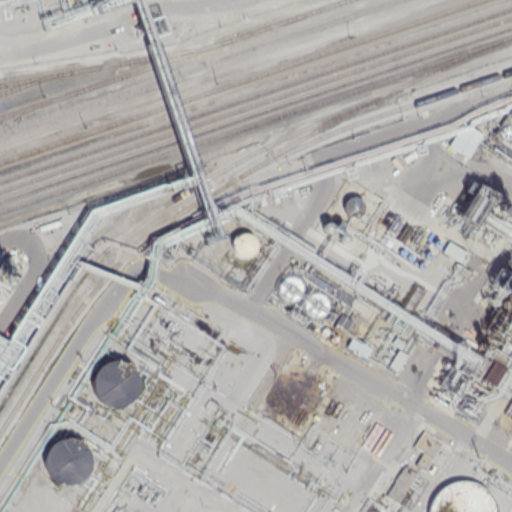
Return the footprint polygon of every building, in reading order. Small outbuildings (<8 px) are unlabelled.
[(511,106),(494,131),(511,144),(511,106)] [(363,205),(363,209),(362,212),(360,214),(357,216),(354,217),(350,216),(348,215),(345,213),(343,210),(343,207),(343,203),(345,200),(348,198),(351,197),(354,197),(357,198),(360,200),(362,202),(363,205)] [(427,247),(437,253),(446,238),(436,232),(427,247)] [(246,257),(242,257),(238,256),(235,254),(232,251),(231,247),(231,243),(232,239),(235,236),(238,234),(242,233),(246,233),(250,235),(253,237),(255,241),(256,245),(255,250),(253,253),(250,256),(246,257)] [(442,252),(460,262),(466,251),(449,241),(442,252)] [(98,258),(113,273),(119,266),(104,251),(98,258)] [(292,300),(288,301),(285,299),(281,297),(279,294),(278,290),(278,286),(279,282),(281,279),(285,277),(289,276),(293,276),(297,278),(300,281),(302,284),(302,289),(302,293),(299,296),(296,299),(292,300)] [(319,316),(315,316),(311,315),(308,313),(305,310),(304,306),(304,302),(305,298),(307,295),(311,292),(315,291),(319,291),(323,293),(326,296),(328,300),(329,304),(328,308),(325,312),(322,314),(319,316)] [(345,347),(364,358),(369,348),(350,337),(345,347)] [(388,364),(396,370),(405,355),(397,350),(388,364)] [(131,395),(135,389),(136,382),(135,375),(131,368),(126,363),(119,361),(112,360),(105,362),(99,367),(95,372),(93,379),(93,386),(95,392),(100,398),(105,402),(112,403),(119,403),(126,400),(131,395)] [(440,444),(424,432),(413,447),(430,459),(440,444)] [(84,473),(88,467),(89,460),(88,453),(84,446),(79,441),(72,439),(64,438),(57,440),(52,445),(48,450),(46,457),(46,464),(48,470),(53,476),(58,480),(65,481),(72,481),(79,478),(84,473)] [(416,474),(403,467),(386,496),(398,503),(416,474)] [(428,511),(431,501),(436,492),(445,485),(455,481),(466,481),(476,484),(485,490),(492,499),(495,509),(495,511),(428,511)]
